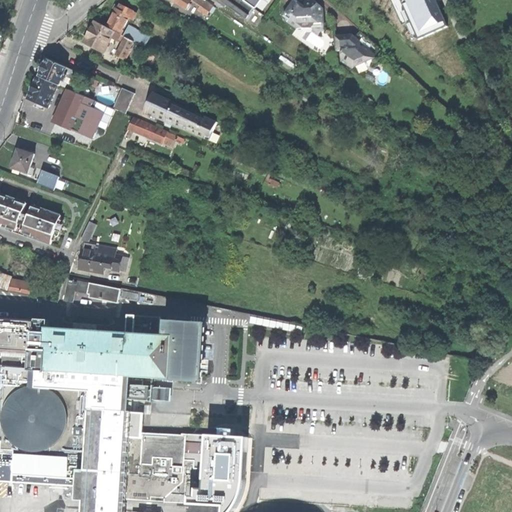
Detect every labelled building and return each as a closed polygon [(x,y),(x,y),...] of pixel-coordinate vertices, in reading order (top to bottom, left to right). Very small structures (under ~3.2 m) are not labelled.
[(242,0),(238,0),(234,7),(242,12),(247,3),(242,0)] [(242,0),(247,3),(254,8),(260,0),(242,0)] [(293,0),(283,16),(290,20),(288,23),(296,28),(312,28),(312,31),(324,31),(323,8),(313,0),(293,0)] [(383,0),(392,10),(393,9),(403,1),(403,0),(383,0)] [(213,6),(205,1),(201,6),(209,11),(213,6)] [(403,1),(393,9),(401,18),(409,11),(409,7),(403,1)] [(113,16),(107,27),(114,31),(120,34),(128,18),(132,20),(136,13),(121,5),(118,10),(116,9),(113,16)] [(209,11),(201,6),(198,10),(207,16),(209,11)] [(112,36),(114,31),(107,27),(95,22),(90,31),(85,42),(104,52),(112,36)] [(341,48),(343,61),(353,68),(376,57),(374,55),(380,48),(363,33),(358,38),(356,38),(355,37),(354,35),(352,34),(338,35),(339,47),(341,48)] [(133,41),(125,37),(123,42),(116,55),(124,59),(133,41)] [(39,76),(58,84),(60,85),(60,84),(67,68),(47,59),(43,67),(39,76)] [(118,66),(116,71),(124,74),(126,70),(118,66)] [(73,70),(67,68),(60,84),(66,86),(67,83),(69,84),(72,84),(75,82),(76,80),(76,77),(74,74),(72,73),(73,70)] [(39,76),(35,84),(28,99),(47,107),(58,84),(39,76)] [(86,82),(95,86),(98,81),(88,77),(86,82)] [(113,108),(126,114),(135,93),(122,88),(113,108)] [(81,108),(86,97),(71,90),(56,123),(72,130),(81,108)] [(152,98),(145,113),(167,123),(168,120),(175,123),(173,126),(205,140),(210,130),(213,132),(218,122),(154,93),(152,98)] [(81,108),(89,112),(94,100),(86,97),(81,108)] [(141,134),(145,123),(133,118),(129,129),(141,134)] [(167,132),(145,123),(141,134),(151,138),(162,143),(167,132)] [(173,147),(177,136),(167,132),(162,143),(173,147)] [(12,168),(29,173),(30,168),(35,154),(18,149),(16,154),(15,158),(13,159),(12,162),(12,164),(12,167),(12,168)] [(43,172),(38,184),(54,190),(59,178),(43,172)] [(0,226),(24,235),(51,245),(54,238),(59,223),(62,216),(0,194),(0,226)] [(89,226),(83,238),(88,240),(94,228),(89,226)] [(82,250),(94,252),(96,244),(84,242),(82,250)] [(112,269),(120,270),(122,255),(123,252),(106,249),(105,254),(98,253),(97,260),(105,261),(105,265),(112,266),(112,269)] [(81,259),(79,268),(103,273),(105,265),(105,261),(97,260),(98,253),(94,252),(82,250),(81,259)] [(122,255),(120,270),(126,271),(129,256),(122,255)] [(0,287),(9,290),(11,280),(11,277),(0,274),(0,287)] [(88,293),(90,282),(69,278),(65,300),(73,302),(75,291),(88,293)] [(31,284),(11,280),(9,290),(29,294),(31,284)] [(121,289),(90,282),(88,293),(90,294),(90,297),(118,303),(121,289)] [(34,352),(35,331),(35,320),(0,318),(0,350),(24,352),(34,352)] [(35,331),(34,352),(49,353),(48,368),(89,371),(133,373),(168,375),(199,377),(199,364),(202,327),(164,324),(164,337),(128,335),(129,334),(121,334),(121,335),(50,331),(50,332),(35,331)] [(0,443),(0,444),(4,380),(20,381),(20,375),(23,375),(24,352),(0,350),(0,443)] [(34,352),(24,352),(23,375),(20,375),(20,381),(4,380),(0,444),(0,449),(53,452),(54,449),(61,449),(61,453),(86,454),(90,385),(88,385),(89,371),(48,368),(49,353),(34,352)] [(199,364),(199,377),(206,377),(207,365),(199,364)] [(105,455),(106,435),(127,436),(129,410),(131,410),(132,398),(149,399),(150,384),(133,384),(133,373),(89,371),(88,385),(90,385),(86,454),(105,455)] [(143,437),(127,436),(106,435),(105,455),(103,497),(123,498),(126,498),(152,500),(152,496),(166,497),(184,481),(184,472),(187,434),(144,432),(143,437)] [(208,435),(187,434),(184,472),(185,472),(184,493),(174,502),(190,503),(190,495),(197,496),(197,487),(204,488),(205,468),(206,469),(208,435)] [(121,511),(123,498),(103,497),(105,455),(86,454),(61,453),(61,449),(54,449),(53,452),(0,449),(0,444),(0,443),(0,459),(14,460),(13,475),(85,479),(83,511),(121,511)] [(185,472),(184,472),(184,481),(166,497),(152,496),(152,500),(126,498),(126,500),(135,500),(174,502),(184,493),(185,472)] [(380,497),(380,511),(403,511),(413,511),(412,496),(380,497)]
